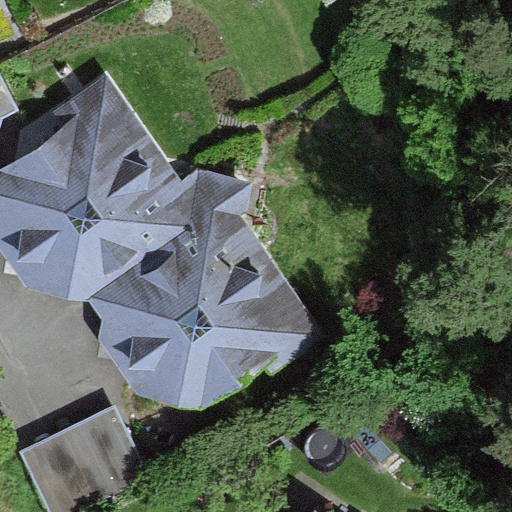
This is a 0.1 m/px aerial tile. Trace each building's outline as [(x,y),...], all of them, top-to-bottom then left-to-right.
[(107,68),(0,141),(0,260),(59,281),(95,282),(199,210),(107,68)] [(0,111),(10,80),(0,76),(0,111)] [(309,329),(228,202),(94,297),(98,334),(127,381),(174,400),(200,402),(309,329)] [(15,452),(44,511),(81,511),(145,481),(109,407),(15,452)] [(297,511),(317,511),(304,503),(297,511)]
